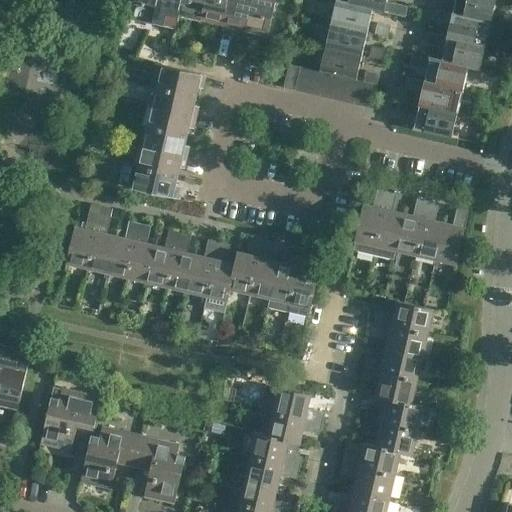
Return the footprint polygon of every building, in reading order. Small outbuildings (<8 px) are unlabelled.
[(182,0),(134,0),(130,19),(176,29),(179,16),(182,0)] [(223,26),(229,0),(182,0),(179,16),(223,26)] [(275,0),(229,0),(223,26),(268,36),(275,0)] [(384,12),(387,0),(349,0),(349,2),(342,0),(337,0),(337,1),(373,9),(384,12)] [(496,0),(502,0),(503,0),(508,1),(509,0),(507,0),(455,0),(453,13),(491,22),(496,0)] [(367,32),(373,9),(337,1),(331,24),(367,32)] [(392,13),(399,15),(405,17),(408,6),(394,3),(392,13)] [(486,45),(491,22),(453,13),(435,9),(433,20),(444,23),(445,22),(451,23),(447,37),(486,45)] [(375,33),(389,36),(391,26),(378,23),(375,33)] [(362,56),(367,32),(331,24),(326,48),(362,56)] [(480,68),(486,45),(447,37),(430,33),(427,43),(439,46),(439,45),(445,46),(442,59),(480,68)] [(370,57),(383,60),(385,49),(372,46),(370,57)] [(356,79),(362,56),(326,48),(320,71),(325,72),(337,75),(348,78),(356,79)] [(480,70),(480,68),(442,59),(431,56),(431,57),(413,53),(410,65),(422,67),(422,66),(428,67),(425,81),(463,90),(468,67),(480,70)] [(300,67),(289,64),(284,87),(295,90),(300,67)] [(163,66),(158,86),(196,95),(196,94),(194,94),(196,88),(198,88),(201,74),(163,66)] [(308,93),(313,70),(301,67),(296,90),(308,93)] [(325,72),(320,71),(313,70),(308,93),(320,96),(325,72)] [(364,81),(373,83),(377,84),(380,74),(366,70),(364,81)] [(331,98),(337,75),(325,72),(320,96),(331,98)] [(343,101),(348,78),(337,75),(331,98),(343,101)] [(457,113),(463,90),(425,81),(407,77),(405,88),(416,91),(417,89),(423,91),(419,104),(457,113)] [(355,104),(360,80),(356,79),(348,78),(343,101),(355,104)] [(367,107),(373,83),(364,81),(360,80),(355,104),(367,107)] [(196,96),(196,95),(158,86),(154,106),(191,115),(194,102),(193,102),(194,96),(196,96)] [(452,137),(457,113),(419,104),(402,100),(397,99),(395,109),(400,110),(399,111),(411,114),(411,113),(417,114),(414,128),(452,137)] [(188,128),(191,115),(154,106),(147,104),(142,124),(149,126),(187,135),(187,134),(185,133),(187,127),(188,128)] [(187,135),(149,126),(144,146),(182,155),(185,142),(183,142),(185,135),(187,135)] [(179,167),(182,155),(144,146),(140,166),(178,174),(176,173),(178,167),(179,167)] [(108,149),(106,158),(117,160),(122,161),(124,153),(108,149)] [(101,156),(98,170),(114,173),(117,160),(106,158),(101,156)] [(177,175),(178,174),(140,166),(135,186),(173,195),(176,182),(174,181),(176,175),(177,175)] [(374,255),(389,191),(377,189),(377,190),(375,200),(376,201),(375,207),(364,204),(353,250),(374,255)] [(394,256),(404,214),(394,211),(396,206),(397,206),(400,195),(400,194),(389,191),(374,255),(394,259),(394,256)] [(416,254),(429,201),(417,198),(417,199),(415,210),(416,210),(415,216),(404,214),(394,256),(397,257),(399,250),(416,254)] [(434,265),(444,223),(434,220),(436,215),(437,215),(439,204),(440,204),(440,203),(429,201),(416,254),(433,258),(432,264),(434,265)] [(454,225),(444,223),(434,265),(437,266),(438,259),(457,263),(459,254),(460,254),(460,251),(469,210),(457,207),(457,208),(454,219),(456,219),(454,225)] [(88,267),(100,214),(89,211),(89,212),(87,223),(88,223),(87,229),(76,226),(66,268),(70,269),(71,263),(88,267)] [(107,278),(117,236),(106,233),(107,228),(108,228),(111,217),(112,217),(112,216),(100,214),(88,267),(106,271),(104,277),(107,278)] [(127,276),(140,223),(129,220),(129,221),(126,232),(128,232),(126,238),(117,236),(107,278),(109,278),(111,272),(127,276)] [(146,287),(156,245),(146,243),(147,237),(148,237),(151,226),(151,227),(152,225),(140,223),(127,276),(145,281),(144,287),(146,287)] [(168,286),(180,232),(168,230),(169,230),(166,241),(167,242),(166,247),(156,245),(146,287),(149,288),(150,282),(168,286)] [(186,296),(196,254),(185,252),(187,246),(188,247),(191,235),(180,232),(168,286),(185,290),(184,296),(186,296)] [(250,293),(262,239),(251,236),(251,237),(252,237),(249,248),(250,249),(249,254),(238,252),(235,264),(225,305),(227,306),(229,294),(232,295),(234,289),(250,293)] [(207,295),(219,241),(208,239),(208,240),(206,251),(207,251),(206,257),(196,254),(186,296),(189,297),(190,291),(207,295)] [(269,303),(279,261),(268,259),(270,253),(271,253),(274,243),(274,242),(262,239),(250,293),(268,297),(266,303),(269,303)] [(225,305),(235,264),(225,261),(227,255),(228,256),(230,245),(231,245),(231,244),(219,241),(207,295),(225,299),(223,305),(225,305)] [(286,321),(303,249),(291,246),(289,258),(290,258),(289,263),(279,261),(269,303),(266,316),(286,321)] [(313,251),(303,249),(286,321),(307,326),(319,271),(308,268),(309,263),(311,263),(313,251)] [(377,310),(375,321),(425,333),(427,325),(429,326),(433,312),(439,314),(439,310),(405,302),(398,301),(395,315),(389,314),(389,313),(377,310)] [(424,340),(425,333),(375,321),(372,332),(385,335),(385,334),(391,335),(387,348),(428,358),(429,355),(423,354),(426,341),(424,340)] [(0,404),(18,409),(29,363),(21,361),(23,351),(0,345),(0,404)] [(428,360),(428,358),(387,348),(384,362),(378,361),(379,360),(367,357),(364,368),(415,380),(417,372),(419,372),(422,359),(428,360)] [(413,387),(415,380),(364,368),(362,379),(374,382),(374,380),(380,382),(376,396),(388,399),(429,408),(429,407),(418,404),(418,402),(412,400),(415,388),(413,387)] [(54,386),(41,443),(72,450),(76,430),(74,430),(76,423),(95,428),(102,398),(54,386)] [(274,386),(274,387),(273,390),(279,391),(276,404),(279,405),(277,412),(323,423),(325,412),(314,409),(313,410),(307,409),(311,395),(274,386)] [(429,410),(429,408),(388,399),(385,412),(379,411),(380,410),(368,407),(365,418),(416,430),(417,422),(419,422),(423,409),(429,410)] [(320,434),(323,423),(277,412),(275,420),(273,419),(270,432),(264,430),(263,433),(252,431),(251,432),(300,443),(303,429),(309,430),(309,431),(320,434)] [(414,437),(416,430),(365,418),(363,429),(374,431),(375,430),(380,432),(377,445),(418,454),(419,452),(413,451),(416,438),(414,437)] [(213,422),(210,432),(224,436),(227,425),(213,422)] [(134,465),(141,435),(102,426),(100,436),(92,434),(81,480),(112,488),(116,468),(114,468),(116,461),(134,465)] [(297,455),(300,443),(251,432),(251,434),(256,435),(254,448),(256,449),(254,456),(300,467),(303,456),(297,455)] [(180,444),(141,435),(134,465),(153,469),(151,476),(149,475),(145,495),(175,502),(186,456),(178,454),(180,444)] [(418,455),(418,454),(377,445),(366,442),(362,457),(356,455),(357,454),(345,451),(343,462),(393,474),(395,466),(397,467),(400,454),(406,455),(406,453),(418,455)] [(298,478),(300,467),(254,456),(252,464),(250,464),(247,477),(241,476),(240,478),(277,487),(280,473),(286,474),(286,476),(298,478)] [(391,482),(393,474),(343,462),(340,473),(352,476),(352,475),(358,476),(355,489),(396,499),(396,497),(390,495),(393,482),(391,482)] [(274,500),(277,487),(240,478),(240,481),(246,482),(243,495),(245,496),(243,503),(279,511),(290,511),(292,503),(280,501),(280,502),(274,500)] [(395,502),(396,499),(355,489),(351,503),(346,502),(346,501),(334,498),(332,509),(345,511),(386,511),(389,500),(395,502)] [(279,511),(243,503),(242,511),(239,511),(279,511)]
